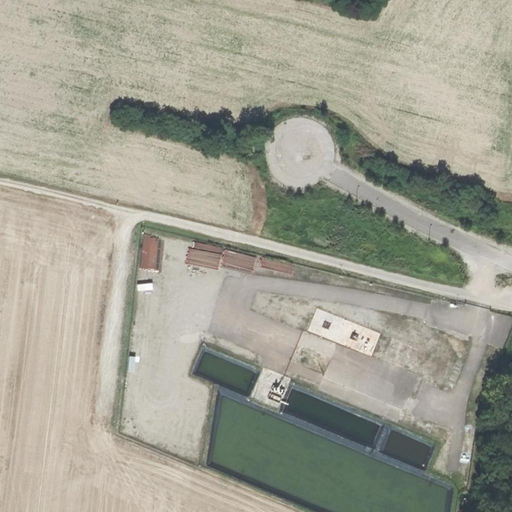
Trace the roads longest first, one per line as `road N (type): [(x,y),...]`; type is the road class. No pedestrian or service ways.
road 1 (track): [(511,305),(0,181)]
road 2 (unclassified): [(511,260),(293,151)]
